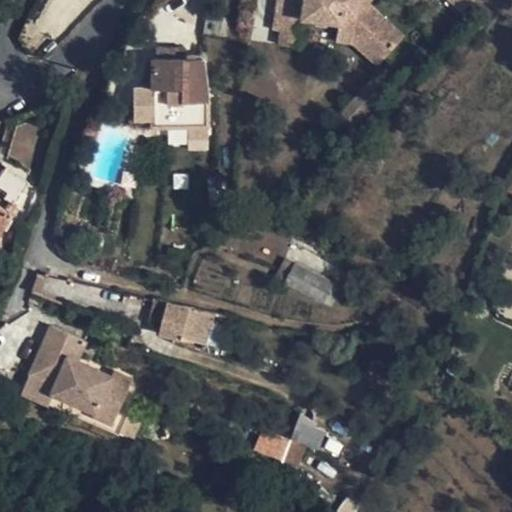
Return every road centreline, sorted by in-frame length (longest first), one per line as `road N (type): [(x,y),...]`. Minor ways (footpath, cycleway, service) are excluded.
road 1 (residential): [(261,316),(33,260)]
road 2 (residential): [(90,45),(33,260)]
road 3 (unclassified): [(90,45),(56,74),(28,77),(9,66),(2,30),(11,0)]
